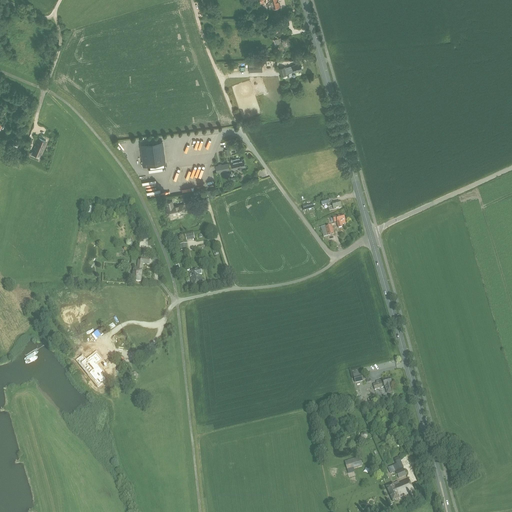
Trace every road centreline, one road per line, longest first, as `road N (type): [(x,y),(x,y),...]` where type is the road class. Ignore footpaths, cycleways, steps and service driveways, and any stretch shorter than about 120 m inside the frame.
road 1 (primary): [(446,511),(370,234)]
road 2 (residential): [(45,89),(66,102),(130,177),(177,301)]
road 3 (primary): [(370,234),(303,0)]
road 4 (track): [(177,301),(198,511)]
road 5 (unclassified): [(336,260),(238,125)]
road 6 (unclassified): [(177,301),(305,278),(336,260)]
road 7 (unclassified): [(370,234),(511,167)]
